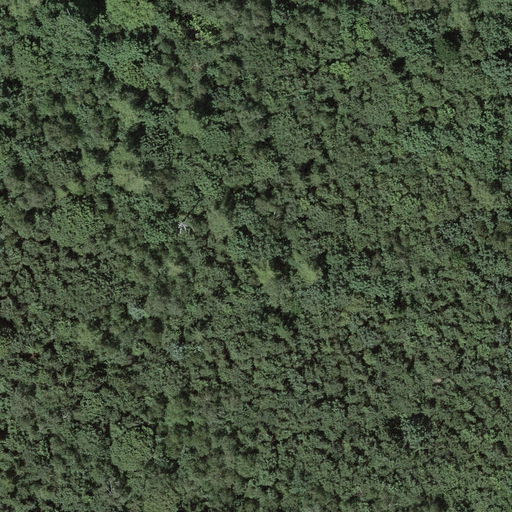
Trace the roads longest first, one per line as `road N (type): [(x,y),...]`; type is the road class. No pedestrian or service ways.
road 1 (motorway): [(511,340),(277,368),(0,421)]
road 2 (motorway): [(355,511),(511,491)]
